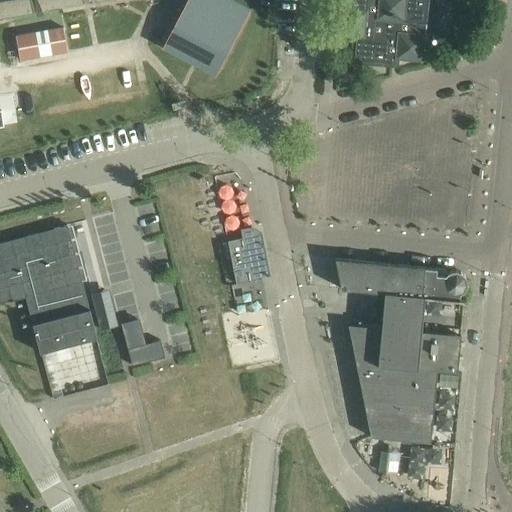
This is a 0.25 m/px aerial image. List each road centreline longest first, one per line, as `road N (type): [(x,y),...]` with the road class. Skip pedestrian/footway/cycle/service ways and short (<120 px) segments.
road 1 (unclassified): [(0,197),(254,129)]
road 2 (unclassified): [(475,511),(498,254)]
road 3 (unclassified): [(275,232),(498,254)]
road 4 (unclassified): [(511,60),(298,116)]
road 5 (unclassified): [(307,387),(275,232)]
road 6 (unclassified): [(383,511),(336,468),(307,387)]
road 7 (unclassified): [(498,254),(511,110)]
road 8 (unclassified): [(307,387),(265,433),(258,511)]
road 9 (unclassified): [(67,511),(0,394)]
